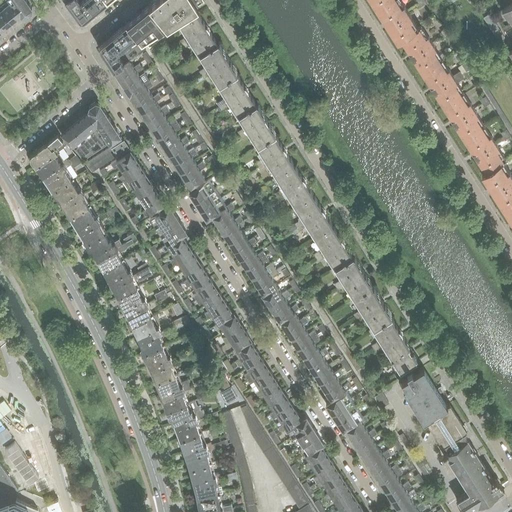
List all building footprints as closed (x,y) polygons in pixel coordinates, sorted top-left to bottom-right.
[(0,0),(0,8),(11,23),(21,15),(10,0),(0,0)] [(10,0),(21,15),(22,15),(24,15),(25,15),(31,11),(31,8),(31,7),(26,0),(10,0)] [(95,10),(86,0),(65,0),(66,1),(78,18),(79,18),(80,19),(81,19),(82,19),(83,19),(84,19),(86,17),(95,10)] [(86,0),(95,10),(105,2),(106,1),(107,1),(106,0),(86,0)] [(150,4),(141,11),(125,24),(136,37),(141,43),(195,9),(189,0),(159,0),(152,6),(150,4)] [(400,5),(397,0),(386,0),(375,7),(397,41),(400,39),(415,28),(409,19),(411,17),(403,4),(400,5)] [(426,3),(423,0),(415,0),(414,1),(418,8),(426,3)] [(426,0),(438,18),(441,15),(431,0),(426,0)] [(511,3),(501,10),(505,16),(507,15),(511,23),(509,24),(511,27),(511,26),(511,3)] [(0,8),(0,26),(2,30),(11,23),(0,8)] [(199,54),(200,54),(217,43),(213,36),(197,13),(179,24),(183,31),(185,29),(194,43),(192,44),(199,54)] [(504,37),(489,13),(483,17),(498,41),(504,37)] [(136,37),(125,24),(113,34),(100,45),(100,48),(113,69),(128,59),(145,49),(141,43),(136,37)] [(400,39),(422,73),(441,62),(433,50),(435,48),(432,44),(427,35),(425,37),(418,26),(415,28),(400,39)] [(450,35),(446,28),(440,31),(445,38),(450,35)] [(218,42),(217,43),(200,54),(204,60),(205,59),(216,76),(215,77),(219,84),(236,73),(238,72),(218,42)] [(165,74),(169,72),(154,48),(150,50),(165,74)] [(128,59),(113,69),(118,77),(133,67),(128,59)] [(471,68),(466,61),(461,64),(465,71),(471,68)] [(446,70),(441,62),(422,73),(441,104),(460,92),(454,83),(463,77),(459,71),(452,75),(448,68),(446,70)] [(118,77),(122,82),(123,85),(139,75),(136,72),(142,68),(139,64),(133,67),(118,77)] [(125,87),(129,93),(144,83),(149,80),(143,72),(139,75),(123,85),(125,87)] [(165,74),(181,98),(185,95),(169,72),(165,74)] [(237,115),(238,114),(255,103),(236,73),(219,84),(218,85),(222,91),(224,90),(234,107),(233,108),(237,115)] [(144,84),(144,83),(129,93),(134,101),(142,95),(143,97),(150,93),(147,88),(152,85),(149,80),(144,84)] [(511,127),(483,83),(480,85),(511,134),(511,127)] [(134,101),(140,110),(161,97),(158,93),(153,97),(150,93),(143,97),(142,95),(134,101)] [(181,98),(196,122),(200,119),(185,95),(181,98)] [(475,116),(478,115),(469,102),(467,103),(462,95),(443,107),(464,139),(483,128),(475,116)] [(145,119),(160,109),(156,101),(161,98),(161,97),(140,110),(145,119)] [(120,135),(99,103),(99,102),(95,102),(89,106),(88,109),(89,110),(101,131),(109,143),(120,135)] [(256,102),(255,103),(238,114),(242,121),(244,120),(255,137),(253,138),(257,145),(275,134),(276,133),(256,102)] [(150,126),(158,121),(160,122),(166,118),(164,114),(169,110),(166,105),(161,109),(160,109),(145,119),(150,126)] [(101,131),(89,110),(78,119),(96,143),(97,142),(101,147),(109,143),(101,131)] [(166,118),(160,122),(158,121),(150,126),(156,136),(177,122),(175,119),(169,122),(166,118)] [(78,119),(61,133),(83,160),(94,153),(90,148),(96,143),(78,119)] [(215,143),(200,119),(196,122),(211,146),(215,143)] [(163,145),(171,140),(170,138),(177,134),(175,131),(180,128),(177,122),(156,136),(163,145)] [(488,136),(483,128),(464,139),(484,171),(500,161),(503,160),(497,150),(499,149),(490,135),(488,136)] [(510,136),(506,129),(500,133),(505,140),(510,136)] [(30,157),(35,164),(53,152),(57,150),(54,146),(62,139),(57,133),(46,142),(44,143),(31,153),(30,157)] [(163,145),(164,147),(167,153),(188,139),(186,136),(180,140),(177,134),(170,138),(171,140),(163,145)] [(271,169),(276,176),(294,164),(275,134),(257,145),(256,145),(261,152),(262,151),(273,168),(271,169)] [(167,153),(172,160),(173,161),(188,151),(183,144),(189,141),(188,139),(167,153)] [(128,148),(123,140),(112,148),(117,155),(128,148)] [(112,148),(111,145),(86,161),(92,171),(117,155),(112,148)] [(188,152),(188,151),(173,161),(179,171),(187,165),(186,164),(193,159),(191,157),(197,153),(194,148),(188,152)] [(137,160),(133,154),(130,150),(110,163),(113,168),(119,164),(121,168),(128,163),(129,165),(137,160)] [(60,162),(53,152),(35,164),(42,175),(52,168),(55,172),(65,166),(65,167),(70,164),(73,168),(81,162),(76,155),(68,160),(66,159),(62,161),(60,162)] [(179,171),(181,173),(184,178),(204,165),(202,162),(197,165),(193,159),(186,164),(187,165),(179,171)] [(141,168),(137,160),(129,165),(128,163),(121,168),(124,173),(119,176),(123,182),(128,178),(128,177),(127,177),(141,168)] [(264,167),(260,160),(250,166),(252,169),(257,165),(258,167),(252,171),(253,174),(264,167)] [(481,173),(503,207),(511,201),(511,175),(509,170),(506,171),(500,161),(484,171),(481,173)] [(313,195),(294,164),(276,176),(280,182),(281,181),(292,198),(291,200),(295,206),(313,195)] [(184,178),(188,185),(190,187),(205,177),(200,170),(205,166),(204,165),(184,178)] [(64,168),(65,167),(65,166),(55,172),(52,168),(42,175),(47,183),(51,189),(70,178),(64,168)] [(147,176),(146,175),(141,168),(127,177),(128,177),(128,178),(123,182),(127,189),(133,186),(147,177),(147,176)] [(133,186),(138,194),(139,195),(153,186),(147,177),(133,186)] [(77,189),(70,178),(51,189),(56,196),(56,195),(59,200),(69,193),(72,198),(82,192),(79,188),(77,189)] [(209,178),(203,182),(191,189),(191,190),(189,191),(195,201),(215,188),(209,178)] [(101,186),(97,179),(93,182),(97,189),(101,186)] [(97,189),(93,182),(88,185),(92,192),(97,189)] [(158,193),(157,191),(153,186),(139,195),(138,194),(133,198),(136,203),(142,199),(145,204),(152,199),(150,198),(158,193)] [(195,201),(200,208),(207,203),(209,205),(215,201),(216,201),(221,198),(215,188),(195,201)] [(82,193),(82,192),(72,198),(69,193),(59,200),(64,208),(69,215),(87,204),(81,194),(82,193)] [(164,203),(158,193),(150,198),(152,199),(145,204),(147,208),(142,211),(145,216),(164,203)] [(310,230),(314,237),(332,225),(313,195),(295,206),(299,213),(301,212),(311,229),(310,230)] [(205,217),(206,218),(211,215),(231,202),(230,201),(226,204),(221,198),(216,201),(215,201),(209,205),(207,203),(200,208),(205,217)] [(511,201),(503,207),(511,221),(511,201)] [(211,215),(218,225),(225,220),(224,218),(230,214),(228,210),(233,206),(231,202),(211,215)] [(88,224),(98,218),(96,214),(94,215),(87,204),(69,215),(76,226),(86,220),(88,224)] [(149,216),(155,226),(174,213),(169,204),(166,206),(166,205),(149,216)] [(119,213),(115,206),(110,209),(114,216),(119,213)] [(114,216),(110,209),(105,212),(110,219),(114,216)] [(180,221),(177,217),(174,213),(155,226),(161,236),(174,228),(172,226),(180,221)] [(218,225),(223,232),(237,223),(242,220),(239,215),(234,219),(230,214),(224,218),(225,220),(218,225)] [(99,219),(98,218),(88,224),(86,220),(76,226),(82,236),(82,238),(84,242),(103,231),(97,221),(99,219)] [(186,231),(180,221),(172,226),(174,228),(161,236),(166,243),(181,234),(181,235),(186,231)] [(223,232),(228,241),(242,232),(237,223),(223,232)] [(296,227),(294,224),(293,223),(286,227),(289,232),(296,227)] [(352,255),(332,225),(314,237),(318,243),(320,242),(325,250),(331,259),(329,260),(333,267),(334,266),(352,255)] [(108,253),(122,244),(119,238),(113,241),(113,240),(111,242),(108,237),(107,238),(103,231),(84,242),(88,248),(89,249),(90,249),(91,249),(92,248),(94,251),(103,245),(108,253)] [(248,240),(242,232),(228,241),(234,250),(254,238),(253,237),(248,240)] [(128,236),(123,239),(125,242),(131,239),(135,237),(133,233),(128,236)] [(187,244),(187,243),(181,235),(181,234),(166,243),(162,246),(165,251),(169,248),(172,251),(179,247),(180,249),(187,244)] [(234,250),(239,258),(247,253),(248,255),(254,251),(251,245),(256,241),(254,238),(234,250)] [(125,242),(122,244),(108,253),(103,245),(94,251),(100,262),(100,264),(103,268),(121,259),(118,253),(126,248),(127,246),(133,242),(133,241),(131,239),(125,242)] [(179,247),(172,251),(176,257),(170,261),(173,265),(178,262),(179,262),(178,261),(192,252),(187,244),(180,249),(179,247)] [(256,254),(254,251),(248,255),(247,253),(239,258),(245,268),(265,255),(262,250),(256,254)] [(198,261),(196,257),(196,256),(194,254),(193,253),(192,252),(178,261),(179,262),(178,262),(184,270),(198,261)] [(349,290),(353,297),(372,285),(353,254),(352,255),(334,266),(339,273),(340,272),(351,289),(349,290)] [(245,268),(252,278),(259,273),(258,271),(265,266),(262,263),(267,259),(265,255),(245,268)] [(121,279),(130,274),(131,273),(129,269),(127,270),(121,259),(103,268),(106,274),(109,280),(119,275),(121,279)] [(204,270),(203,268),(203,267),(201,265),(200,264),(198,261),(184,270),(189,278),(190,279),(204,270)] [(137,267),(139,270),(146,266),(148,265),(147,262),(137,267)] [(169,268),(165,263),(161,266),(164,271),(169,268)] [(109,280),(115,289),(115,291),(117,296),(136,287),(133,280),(135,279),(136,282),(150,275),(146,266),(139,270),(132,274),(121,279),(119,275),(109,280)] [(252,278),(257,285),(271,276),(276,273),(273,268),(268,271),(265,266),(258,271),(259,273),(252,278)] [(169,268),(164,271),(168,276),(172,273),(169,268)] [(209,277),(204,270),(190,279),(189,278),(184,281),(188,286),(192,283),(195,288),(203,284),(201,282),(209,277)] [(261,294),(262,295),(276,285),(275,285),(276,284),(271,276),(257,285),(262,294),(261,294)] [(215,287),(213,283),(212,282),(212,281),(210,279),(209,278),(209,277),(201,282),(203,284),(195,288),(198,292),(193,295),(195,299),(215,287)] [(281,293),(276,285),(262,295),(267,303),(287,291),(286,290),(281,293)] [(392,315),(372,285),(353,297),(358,303),(359,302),(371,319),(369,321),(373,327),(390,316),(392,315)] [(136,307),(144,303),(146,302),(143,296),(141,298),(136,287),(117,296),(120,301),(122,302),(124,307),(133,302),(136,307)] [(204,301),(206,304),(213,300),(214,302),(222,297),(221,296),(221,295),(220,293),(218,292),(215,287),(195,299),(199,304),(204,301)] [(164,289),(154,294),(156,298),(166,293),(164,289)] [(267,303),(272,311),(280,306),(281,308),(288,304),(284,298),(290,295),(287,291),(267,303)] [(166,293),(156,298),(158,301),(164,298),(168,296),(166,293)] [(227,305),(223,299),(222,297),(214,302),(213,300),(206,304),(210,310),(205,313),(208,318),(213,315),(212,315),(213,314),(212,314),(227,305)] [(341,337),(315,297),(311,299),(338,341),(373,395),(376,393),(341,337)] [(131,324),(150,315),(144,303),(136,307),(133,302),(124,307),(129,317),(129,319),(131,324)] [(279,321),(280,321),(280,320),(294,311),(293,311),(298,307),(296,303),(290,307),(288,304),(281,308),(280,306),(272,311),(279,321)] [(232,313),(227,305),(212,314),(213,314),(212,315),(213,315),(217,322),(232,313)] [(280,320),(280,321),(285,329),(305,317),(304,316),(299,319),(294,311),(280,320)] [(240,323),(238,319),(233,312),(232,313),(217,322),(213,325),(216,330),(222,326),(224,330),(231,326),(232,327),(240,323)] [(172,325),(188,317),(186,314),(171,322),(172,325)] [(155,326),(150,315),(131,324),(134,329),(135,330),(138,335),(147,330),(150,335),(158,331),(160,330),(157,325),(155,326)] [(408,348),(410,347),(390,316),(373,327),(372,328),(376,334),(378,333),(389,350),(387,351),(393,360),(409,350),(408,348)] [(188,317),(172,325),(174,329),(190,321),(188,317)] [(285,329),(290,337),(298,332),(299,334),(305,330),(302,324),(307,321),(305,317),(285,329)] [(245,330),(242,326),(240,323),(232,327),(231,326),(224,330),(227,335),(222,338),(225,343),(231,340),(231,339),(245,330)] [(140,349),(142,353),(162,344),(159,337),(160,336),(166,333),(164,328),(162,329),(160,330),(158,331),(150,335),(147,330),(138,335),(142,344),(141,345),(140,346),(140,347),(140,348),(140,349)] [(290,337),(294,343),(297,347),(316,334),(313,329),(308,333),(305,330),(299,334),(298,332),(290,337)] [(234,349),(235,349),(250,339),(245,330),(231,339),(231,340),(236,348),(234,349)] [(297,347),(303,357),(311,352),(309,350),(316,346),(313,342),(319,338),(316,334),(297,347)] [(251,339),(250,339),(235,349),(240,357),(241,357),(255,349),(250,340),(251,339)] [(166,355),(162,344),(142,353),(144,358),(145,358),(148,364),(158,359),(161,365),(170,361),(169,361),(171,360),(168,354),(166,355)] [(303,357),(308,364),(322,355),(322,356),(328,352),(324,347),(319,351),(316,346),(309,350),(311,352),(303,357)] [(260,356),(255,349),(241,357),(240,357),(234,361),(238,366),(243,362),(247,367),(254,363),(253,361),(260,356)] [(400,371),(416,361),(415,359),(417,358),(412,351),(411,352),(409,350),(393,360),(400,371)] [(314,373),(328,364),(322,356),(322,355),(308,364),(314,373)] [(266,366),(263,361),(263,360),(262,358),(261,357),(260,356),(253,361),(254,363),(247,367),(249,371),(244,374),(247,379),(266,366)] [(175,374),(170,361),(161,365),(158,359),(148,364),(151,369),(150,370),(153,375),(152,376),(154,379),(155,380),(155,381),(175,374)] [(333,372),(328,364),(314,373),(319,382),(339,370),(338,369),(333,372)] [(447,403),(433,381),(423,365),(401,379),(405,385),(403,386),(424,419),(426,417),(440,439),(437,441),(444,453),(444,452),(468,489),(456,497),(465,511),(474,507),(476,510),(492,500),(490,497),(503,488),(495,476),(492,478),(463,432),(466,430),(449,403),(447,403)] [(265,381),(273,376),(272,375),(272,374),(271,372),(270,371),(266,366),(247,379),(249,383),(254,380),(257,384),(264,379),(265,381)] [(340,383),(339,382),(336,377),(341,374),(339,370),(319,382),(324,390),(332,385),(333,387),(340,383)] [(172,393),(181,390),(183,389),(181,384),(179,385),(175,374),(155,381),(156,382),(155,384),(157,387),(158,388),(160,393),(170,388),(172,393)] [(278,384),(274,378),(273,376),(265,381),(264,379),(257,384),(260,388),(255,392),(258,397),(263,394),(264,393),(278,384)] [(342,386),(340,383),(333,387),(332,385),(324,390),(330,399),(331,399),(344,391),(345,390),(350,387),(347,382),(342,386)] [(284,393),(282,390),(281,389),(281,388),(280,386),(279,385),(278,384),(264,393),(263,394),(269,402),(284,393)] [(231,386),(221,392),(227,403),(237,397),(231,386)] [(186,402),(181,390),(172,393),(170,388),(160,393),(164,403),(164,405),(166,410),(186,402)] [(325,402),(332,413),(340,408),(338,406),(349,399),(344,391),(331,399),(330,399),(325,402)] [(389,403),(381,392),(374,397),(381,408),(389,403)] [(289,401),(288,400),(288,399),(287,397),(286,396),(284,393),(269,402),(274,410),(275,410),(289,401)] [(332,413),(337,420),(355,409),(349,399),(338,406),(340,408),(332,413)] [(294,409),(292,406),(289,401),(275,410),(274,410),(269,413),(272,419),(278,415),(281,420),(288,416),(287,414),(294,409)] [(186,422),(194,419),(197,418),(194,412),(192,413),(190,408),(189,409),(186,402),(166,410),(168,415),(168,416),(169,416),(169,417),(170,417),(171,417),(172,416),(174,421),(184,417),(186,422)] [(243,413),(249,409),(246,404),(241,408),(243,413)] [(379,413),(376,407),(371,410),(375,416),(379,413)] [(210,410),(213,417),(218,415),(215,408),(210,410)] [(244,417),(251,413),(249,409),(243,413),(244,417)] [(291,425),(301,419),(300,419),(294,409),(287,414),(288,416),(281,420),(283,423),(278,426),(281,431),(291,425)] [(337,420),(343,429),(345,428),(361,417),(355,409),(337,420)] [(246,422),(254,417),(251,413),(244,417),(246,422)] [(306,415),(300,419),(301,419),(291,425),(296,433),(303,428),(305,430),(312,425),(306,415)] [(345,428),(352,437),(359,433),(358,431),(365,426),(362,422),(367,419),(365,415),(361,417),(345,428)] [(199,432),(194,419),(186,422),(184,417),(174,421),(178,431),(178,433),(177,433),(179,438),(199,432)] [(248,426),(257,421),(254,417),(246,422),(248,426)] [(250,431),(259,425),(257,421),(248,426),(250,431)] [(253,436),(263,430),(259,425),(250,431),(253,436)] [(296,433),(302,442),(317,433),(312,425),(305,430),(303,428),(296,433)] [(352,437),(357,445),(371,436),(371,437),(372,436),(371,436),(376,433),(373,428),(368,431),(365,426),(358,431),(359,433),(352,437)] [(256,441),(266,435),(263,430),(253,436),(256,441)] [(206,451),(212,449),(209,442),(205,443),(201,431),(199,432),(179,438),(181,444),(183,445),(184,450),(195,447),(197,454),(206,451)] [(323,442),(317,433),(302,442),(308,451),(320,444),(323,442)] [(419,459),(403,433),(398,435),(427,479),(431,476),(423,465),(427,462),(423,456),(419,459)] [(259,445),(269,439),(266,435),(256,441),(259,445)] [(357,445),(361,452),(362,454),(377,445),(372,436),(371,437),(371,436),(357,445)] [(394,445),(398,442),(395,437),(390,440),(394,445)] [(226,439),(221,441),(223,449),(229,447),(226,439)] [(262,450),(272,444),(269,439),(259,445),(262,450)] [(218,450),(223,449),(221,441),(215,443),(218,450)] [(398,442),(394,445),(397,450),(402,448),(398,442)] [(265,455),(275,449),(272,444),(262,450),(265,455)] [(320,444),(308,451),(305,454),(309,461),(310,461),(325,451),(320,444)] [(382,452),(377,445),(362,454),(368,463),(382,454),(382,453),(382,452)] [(189,468),(209,463),(206,451),(197,454),(195,447),(184,450),(188,461),(188,462),(189,468)] [(268,460),(278,454),(275,449),(265,455),(268,460)] [(368,463),(373,470),(381,466),(382,467),(389,463),(385,458),(390,454),(387,449),(382,452),(382,453),(382,454),(368,463)] [(313,466),(316,471),(324,466),(323,464),(330,459),(325,451),(310,461),(309,461),(304,464),(308,469),(313,466)] [(271,465),(281,458),(278,454),(268,460),(271,465)] [(275,470),(284,463),(281,458),(271,465),(275,470)] [(337,469),(334,465),(330,459),(323,464),(324,466),(316,471),(318,474),(313,478),(316,483),(337,469)] [(38,511),(37,509),(16,499),(12,501),(6,492),(18,488),(0,463),(0,511),(38,511)] [(212,474),(209,463),(189,468),(191,473),(192,474),(193,480),(203,478),(205,484),(215,482),(215,481),(221,479),(220,473),(215,474),(212,474)] [(278,474),(287,468),(284,463),(275,470),(278,474)] [(373,470),(377,476),(379,480),(399,468),(396,463),(391,466),(389,463),(382,467),(381,466),(373,470)] [(281,479),(291,473),(287,468),(278,474),(281,479)] [(379,480),(386,490),(393,485),(392,483),(399,479),(397,475),(401,472),(399,468),(379,480)] [(342,478),(337,469),(316,483),(319,487),(324,483),(327,488),(342,478)] [(284,484),(294,478),(291,473),(281,479),(284,484)] [(197,498),(217,494),(215,482),(205,484),(203,478),(193,480),(196,491),(196,492),(197,498)] [(287,489),(297,482),(294,478),(284,484),(287,489)] [(347,486),(344,481),(342,478),(327,488),(330,492),(325,496),(327,499),(347,486)] [(386,490),(391,498),(405,489),(406,489),(405,489),(410,486),(407,481),(402,484),(399,479),(392,483),(393,485),(386,490)] [(290,494),(300,487),(297,482),(287,489),(290,494)] [(353,494),(352,492),(347,486),(327,499),(328,500),(333,497),(338,504),(353,494)] [(293,499),(303,492),(300,487),(290,494),(293,499)] [(391,498),(395,505),(396,507),(411,497),(406,489),(405,489),(391,498)] [(296,503),(306,497),(303,492),(293,499),(296,503)] [(219,506),(217,494),(197,498),(198,503),(200,510),(211,509),(211,511),(227,511),(232,511),(230,504),(222,505),(219,506)] [(353,494),(338,504),(341,508),(335,511),(343,511),(358,503),(353,494)] [(296,503),(299,508),(307,503),(309,502),(306,497),(296,503)] [(416,505),(411,497),(396,507),(399,511),(407,511),(416,507),(416,506),(416,505)] [(407,511),(420,511),(419,510),(424,507),(421,502),(416,505),(416,506),(416,507),(407,511)] [(312,511),(307,503),(299,508),(294,511),(293,511),(312,511)] [(361,511),(363,511),(362,508),(358,503),(343,511),(361,511)]
